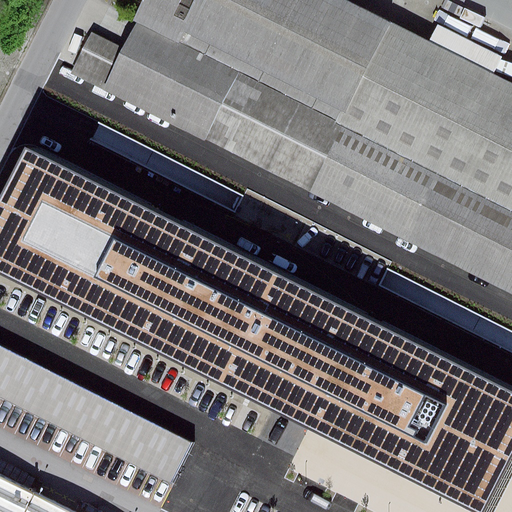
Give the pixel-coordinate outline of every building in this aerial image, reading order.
[(85,63),(511,279),(511,70),(510,69),(511,64),(511,48),(453,19),(445,36),(373,0),(160,0),(140,41),(105,24),(85,63)] [(511,356),(162,178),(89,142),(47,225),(345,376),(511,460),(511,356)] [(54,316),(51,322),(166,377),(167,375),(170,376),(177,363),(68,310),(63,321),(54,316)] [(0,385),(179,478),(200,437),(0,334),(0,385)] [(83,511),(0,469),(0,511),(83,511)]
